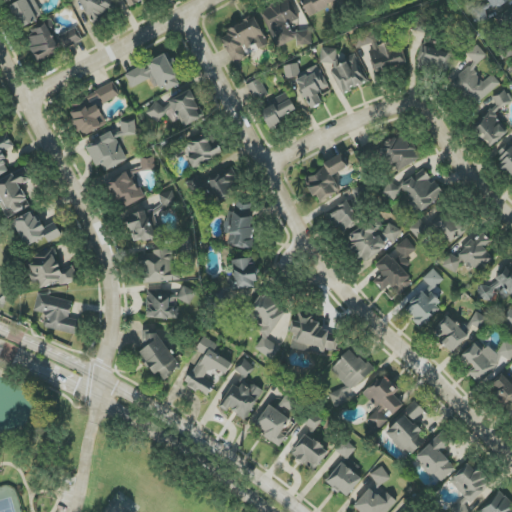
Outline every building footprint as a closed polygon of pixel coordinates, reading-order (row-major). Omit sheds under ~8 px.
[(22,0),(10,6),(21,29),(42,18),(42,13),(35,0),(22,0)] [(80,0),(88,19),(115,8),(112,0),(80,0)] [(277,48),(296,40),(300,48),(314,42),(308,28),(292,35),(287,25),(300,19),(290,0),(286,0),(261,12),(277,48)] [(339,2),(338,0),(301,0),(309,16),(339,2)] [(489,0),(496,10),(510,1),(509,0),(489,0)] [(511,40),(511,8),(498,17),(511,40)] [(234,64),(247,57),(244,51),(257,45),(260,50),(268,45),(254,17),(219,34),(234,64)] [(25,35),(38,62),(82,40),(76,28),(59,37),(51,21),(25,35)] [(403,47),(393,50),(391,42),(377,46),(376,40),(368,42),(376,74),(408,65),(403,47)] [(418,69),(448,74),(452,53),(437,51),(439,42),(424,40),(418,69)] [(451,82),(474,107),(501,83),(493,75),(484,82),(473,69),(487,56),(477,45),(467,54),(474,62),(451,82)] [(337,63),(337,49),(322,49),(321,63),(337,63)] [(125,73),(132,88),(151,80),(154,88),(164,84),(167,91),(180,85),(167,55),(125,73)] [(343,95),(369,82),(356,56),(330,69),(343,95)] [(329,86),(318,65),(304,72),(300,73),(298,64),(284,66),(286,79),(295,78),(312,109),(323,103),(322,100),(320,91),(329,86)] [(248,85),(255,102),(268,96),(261,79),(248,85)] [(107,124),(99,107),(119,98),(113,84),(82,98),(86,105),(70,113),(80,137),(107,124)] [(159,105),(160,105),(149,110),(154,123),(169,116),(172,123),(180,119),(183,127),(204,118),(192,91),(159,105)] [(492,98),(497,109),(511,102),(507,91),(492,98)] [(268,102),(271,107),(262,111),(270,131),(284,124),(282,118),(296,112),(287,93),(268,102)] [(508,135),(493,111),(473,123),(488,147),(508,135)] [(135,122),(121,123),(122,134),(136,133),(135,122)] [(102,173),(127,160),(113,132),(87,146),(102,173)] [(224,155),(219,145),(215,147),(208,133),(183,145),(195,169),(224,155)] [(2,153),(14,146),(8,134),(0,137),(0,175),(10,170),(2,153)] [(419,161),(407,134),(376,148),(383,163),(390,160),(395,172),(419,161)] [(511,146),(510,145),(495,161),(511,176),(511,146)] [(333,175),(349,168),(345,158),(305,175),(317,203),(341,192),(333,175)] [(402,183),(398,176),(381,188),(390,201),(405,190),(413,202),(409,205),(417,216),(445,197),(425,168),(402,183)] [(31,207),(21,185),(32,181),(26,169),(0,180),(0,203),(1,203),(7,217),(31,207)] [(133,170),(108,183),(121,210),(146,197),(133,170)] [(360,222),(347,201),(325,214),(333,228),(338,225),(342,232),(360,222)] [(160,237),(152,209),(126,216),(134,244),(160,237)] [(14,221),(28,247),(46,237),(49,243),(63,236),(56,222),(44,228),(35,211),(14,221)] [(250,249),(255,214),(230,211),(227,233),(230,234),(229,246),(250,249)] [(345,238),(361,264),(390,245),(389,243),(401,236),(392,222),(384,227),(378,217),(345,238)] [(494,259),(484,248),(491,242),(481,230),(452,255),(443,263),(452,273),(466,261),(477,274),(494,259)] [(399,295),(414,283),(404,271),(411,265),(406,259),(417,250),(407,238),(395,248),(402,255),(394,261),(389,254),(375,265),(383,274),(374,281),(383,292),(391,285),(399,295)] [(37,292),(77,278),(73,266),(62,270),(55,250),(26,260),(37,292)] [(142,283),(174,282),(172,252),(141,253),(142,283)] [(259,287),(254,258),(233,261),(238,290),(259,287)] [(511,264),(497,273),(511,298),(511,297),(511,264)] [(423,279),(433,290),(444,280),(434,269),(423,279)] [(497,282),(495,282),(494,288),(481,286),(478,299),(494,302),(497,282)] [(147,290),(147,319),(181,319),(181,309),(175,309),(175,301),(195,301),(195,287),(174,287),(174,290),(147,290)] [(422,327),(444,307),(427,289),(405,309),(422,327)] [(73,302),(39,294),(35,311),(49,314),(46,328),(77,335),(80,323),(69,321),(73,302)] [(273,361),(281,348),(268,340),(288,309),(264,294),(250,315),(268,326),(254,348),(273,361)] [(455,355),(487,320),(478,312),(462,329),(448,316),(432,334),(455,355)] [(292,348),(325,354),(326,348),(333,349),(337,327),(292,318),(289,332),(294,333),(292,348)] [(157,331),(145,338),(150,346),(140,353),(155,375),(159,372),(163,380),(181,368),(157,331)] [(209,396),(215,384),(207,380),(212,368),(227,374),(233,362),(214,354),(218,344),(203,337),(197,352),(201,354),(187,386),(209,396)] [(461,357),(473,371),(471,373),(480,383),(506,359),(508,361),(511,357),(511,347),(507,342),(493,354),(480,340),(461,357)] [(331,370),(344,384),(330,398),(339,408),(352,396),(349,394),(374,369),(354,348),(331,370)] [(245,378),(254,368),(245,359),(235,369),(245,378)] [(511,404),(511,376),(505,371),(489,392),(509,408),(511,404)] [(364,395),(378,409),(368,420),(372,425),(366,431),(372,436),(388,421),(380,413),(386,408),(394,416),(404,405),(399,400),(404,394),(385,374),(364,395)] [(220,408),(248,421),(263,389),(245,380),(241,389),(231,384),(220,408)] [(409,457),(428,440),(413,424),(425,412),(419,405),(387,433),(409,457)] [(264,437),(280,447),(296,423),(269,406),(256,425),(267,432),(264,437)] [(292,453),(313,471),(329,453),(307,434),(292,453)] [(440,484),(456,468),(441,452),(449,445),(440,435),(416,458),(440,484)] [(362,479),(355,473),(360,468),(349,458),(357,449),(345,440),(335,452),(342,458),(324,479),(346,499),(362,479)] [(450,482),(464,496),(450,509),(452,511),(468,511),(470,511),(467,507),(490,485),(469,463),(450,482)] [(370,475),(379,487),(391,479),(382,467),(370,475)] [(359,511),(388,511),(397,502),(385,492),(382,496),(371,487),(354,508),(359,511)]
